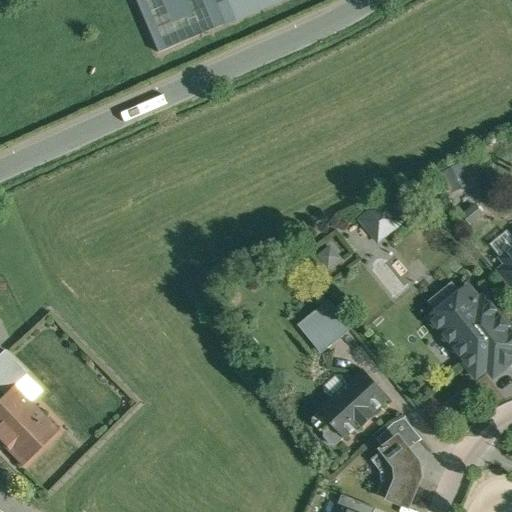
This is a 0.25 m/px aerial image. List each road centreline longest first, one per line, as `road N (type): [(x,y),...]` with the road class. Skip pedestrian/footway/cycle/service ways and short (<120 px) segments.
road 1 (unclassified): [(0,172),(368,0)]
road 2 (residential): [(437,511),(449,472),(476,434),(511,417)]
